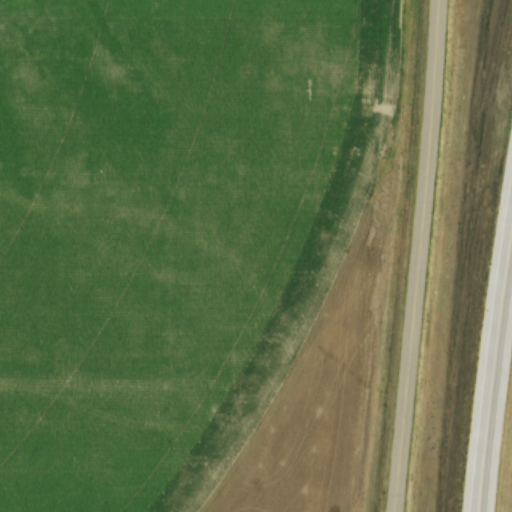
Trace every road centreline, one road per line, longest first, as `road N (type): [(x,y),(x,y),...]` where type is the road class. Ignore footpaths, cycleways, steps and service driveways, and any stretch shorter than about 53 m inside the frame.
road 1 (residential): [(393,511),(434,0)]
road 2 (secondary): [(475,511),(511,219)]
